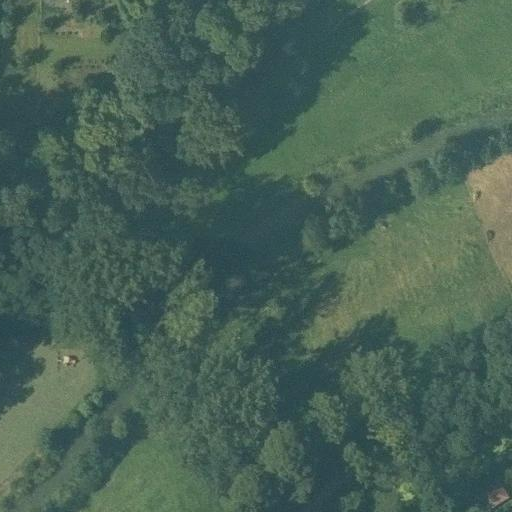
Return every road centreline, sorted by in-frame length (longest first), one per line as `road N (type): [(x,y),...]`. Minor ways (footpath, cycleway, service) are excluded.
road 1 (track): [(0,231),(128,113),(197,0)]
road 2 (track): [(511,360),(388,424),(291,511)]
